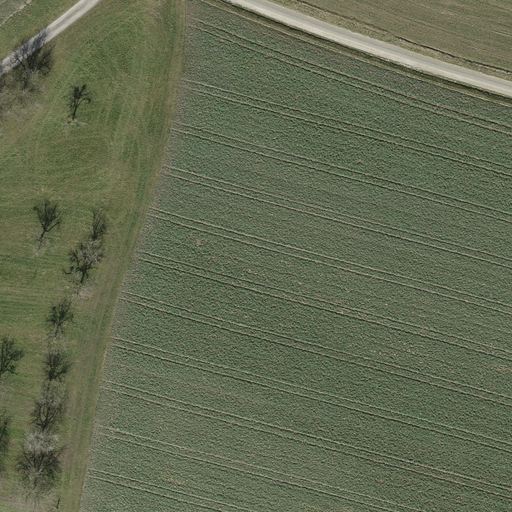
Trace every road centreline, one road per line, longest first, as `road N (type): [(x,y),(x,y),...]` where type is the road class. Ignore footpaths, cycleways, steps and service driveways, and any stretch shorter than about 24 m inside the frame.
road 1 (track): [(511,91),(346,42),(243,0)]
road 2 (track): [(99,0),(0,75)]
